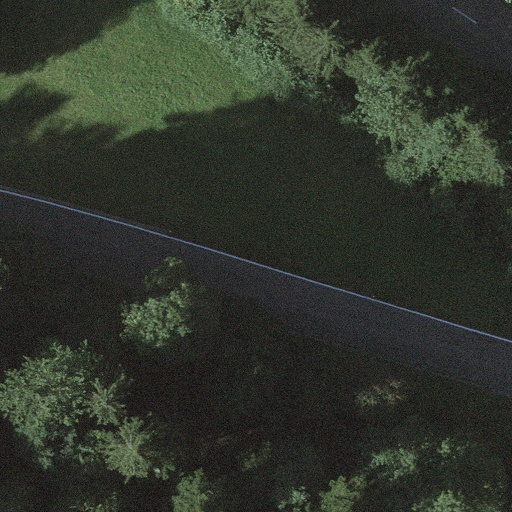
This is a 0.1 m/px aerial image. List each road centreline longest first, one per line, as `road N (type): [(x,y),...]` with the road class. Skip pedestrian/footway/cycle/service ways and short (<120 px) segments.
road 1 (tertiary): [(511,369),(0,217)]
road 2 (track): [(0,439),(89,457),(261,419),(511,416)]
